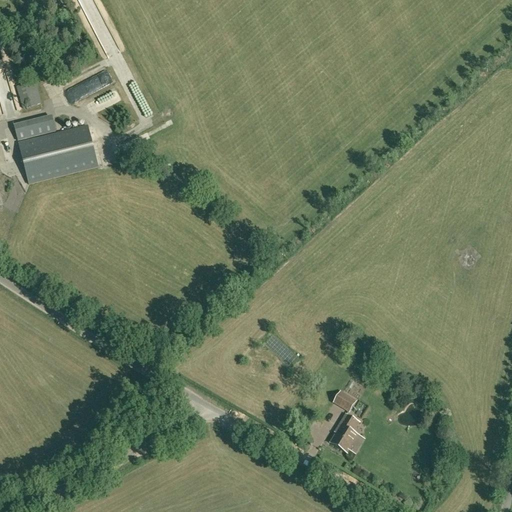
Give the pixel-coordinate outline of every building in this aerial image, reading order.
[(93,0),(77,0),(83,12),(96,6),(93,0)] [(23,109),(42,104),(35,83),(17,88),(23,109)] [(98,168),(88,127),(19,144),(29,185),(98,168)] [(349,413),(356,402),(341,393),(334,404),(349,413)] [(331,444),(347,454),(357,437),(353,434),(359,424),(346,416),(338,429),(339,430),(331,444)]
